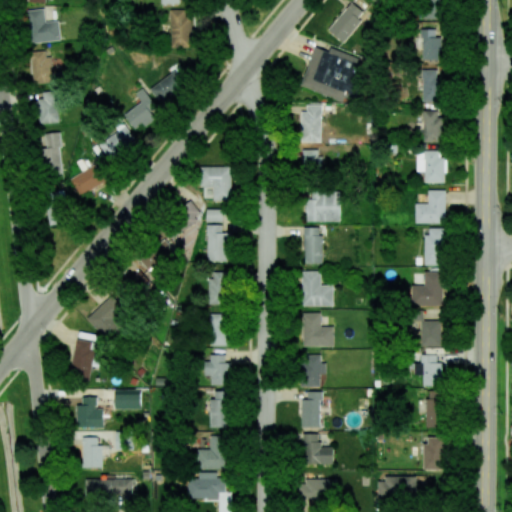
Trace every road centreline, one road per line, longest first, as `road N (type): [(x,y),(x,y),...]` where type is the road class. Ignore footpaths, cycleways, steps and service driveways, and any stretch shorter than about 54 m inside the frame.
road 1 (secondary): [(484,511),(484,0)]
road 2 (residential): [(265,511),(265,161),(246,70)]
road 3 (residential): [(30,327),(302,0)]
road 4 (residential): [(30,327),(0,69)]
road 5 (residential): [(50,511),(30,327)]
